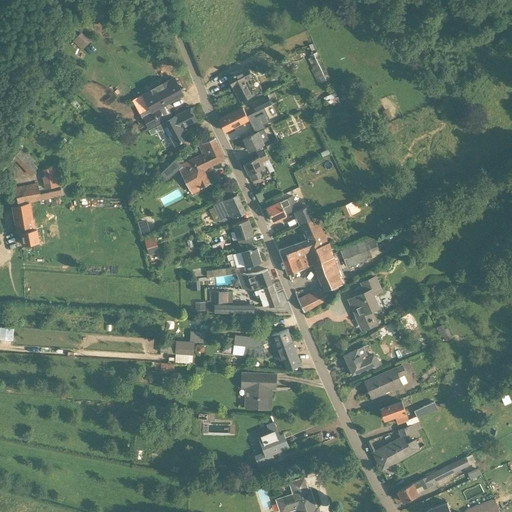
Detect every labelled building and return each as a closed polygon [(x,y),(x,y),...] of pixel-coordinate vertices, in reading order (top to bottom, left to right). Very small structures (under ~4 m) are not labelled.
[(83,48),(93,39),(83,29),(74,38),(83,48)] [(318,85),(330,79),(316,49),(313,51),(314,53),(310,56),(313,63),(311,64),(313,69),(311,70),(318,85)] [(52,63),(56,58),(50,53),(45,58),(52,63)] [(253,76),(248,68),(228,77),(240,102),(254,94),(263,90),(255,74),(253,76)] [(173,117),(166,103),(183,94),(174,78),(143,94),(152,112),(159,125),(190,109),(173,117)] [(268,96),(252,104),(257,113),(265,109),(272,105),(268,96)] [(244,108),(219,119),(225,131),(250,119),(250,120),(256,132),(258,131),(266,127),(265,125),(272,122),(265,109),(257,113),(249,117),(244,107),(244,108)] [(183,127),(196,120),(190,109),(159,125),(159,126),(165,122),(171,135),(169,136),(174,146),(175,145),(180,154),(190,144),(187,139),(189,138),(183,127)] [(249,150),(264,143),(258,131),(256,132),(243,138),(249,150)] [(208,141),(206,136),(193,142),(196,147),(198,146),(202,154),(185,162),(187,165),(182,167),(175,159),(164,169),(161,172),(167,178),(170,176),(179,169),(192,194),(201,190),(201,189),(211,183),(205,171),(208,170),(207,168),(225,160),(215,138),(208,141)] [(267,148),(278,143),(275,137),(264,142),(267,148)] [(18,144),(6,156),(5,177),(14,177),(12,169),(13,165),(16,162),(30,176),(38,168),(32,163),(35,161),(18,144)] [(271,164),(264,149),(258,152),(259,156),(244,163),(249,175),(249,174),(252,181),(261,177),(259,171),(264,168),(263,165),(265,164),(269,173),(274,171),(271,164)] [(44,190),(65,185),(60,165),(41,170),(43,177),(41,177),(44,190)] [(40,194),(38,183),(9,189),(11,200),(18,232),(21,232),(23,244),(57,238),(55,230),(46,231),(46,225),(39,226),(39,222),(33,223),(30,208),(27,208),(27,203),(62,195),(61,190),(40,194)] [(237,194),(213,205),(220,220),(224,222),(246,212),(237,194)] [(274,222),(286,216),(286,214),(294,211),(293,208),(295,207),(294,204),(296,203),(293,196),(280,202),(267,208),(271,216),(270,217),(272,221),(273,220),(274,222)] [(299,225),(300,225),(314,219),(314,218),(308,206),(294,212),(299,225)] [(317,217),(314,218),(314,219),(300,225),(306,240),(279,249),(283,260),(305,251),(324,244),(328,243),(317,217)] [(141,236),(149,234),(145,219),(137,221),(141,236)] [(254,242),(252,236),(254,235),(248,219),(232,224),(237,240),(238,240),(239,247),(254,242)] [(336,262),(377,246),(374,237),(339,251),(331,248),(336,262)] [(154,238),(144,241),(149,255),(158,252),(154,238)] [(316,273),(337,265),(331,248),(329,243),(328,243),(324,244),(305,251),(283,260),(288,273),(313,263),(316,273)] [(377,246),(336,262),(337,265),(339,271),(372,258),(370,252),(378,249),(377,246)] [(262,262),(257,248),(251,250),(251,249),(240,251),(245,267),(254,264),(262,262)] [(235,267),(211,270),(212,277),(238,274),(246,274),(251,273),(257,273),(254,264),(245,267),(240,251),(232,254),(235,267)] [(343,285),(339,271),(337,265),(316,273),(322,288),(298,300),(304,312),(329,297),(329,296),(340,290),(338,286),(343,285)] [(254,290),(272,283),(270,278),(271,276),(270,273),(267,272),(267,269),(257,273),(251,273),(246,274),(251,287),(252,289),(254,290)] [(378,325),(371,310),(379,307),(373,295),(383,291),(376,275),(360,282),(364,292),(349,299),(357,317),(360,315),(367,330),(378,325)] [(279,303),(272,283),(254,290),(252,289),(256,300),(261,299),(264,306),(268,304),(269,307),(279,303)] [(233,304),(233,292),(209,292),(209,301),(206,301),(206,312),(254,313),(254,304),(233,304)] [(446,334),(442,325),(436,328),(441,337),(446,334)] [(264,351),(293,342),(288,329),(271,335),(272,340),(262,343),(262,337),(235,335),(234,338),(234,343),(261,345),(264,351)] [(193,342),(189,342),(168,340),(167,353),(193,355),(193,342)] [(301,364),(293,342),(264,351),(261,345),(234,343),(234,344),(245,346),(244,356),(266,358),(278,354),(280,360),(283,359),(287,369),(301,364)] [(368,357),(364,347),(344,355),(353,375),(367,369),(370,367),(374,369),(378,367),(379,363),(378,359),(374,358),(373,355),(368,357)] [(173,374),(173,364),(161,364),(160,373),(173,374)] [(392,391),(404,387),(400,377),(407,374),(402,364),(396,367),(396,368),(365,381),(372,397),(391,389),(392,391)] [(271,409),(271,388),(276,388),(277,373),(241,372),(241,388),(245,388),(244,408),(271,409)] [(505,405),(511,402),(508,394),(502,397),(505,405)] [(409,421),(402,401),(381,409),(385,420),(395,416),(398,424),(409,421)] [(417,419),(437,410),(434,402),(414,411),(417,419)] [(406,435),(423,428),(420,421),(398,430),(401,438),(374,452),(382,470),(420,448),(416,439),(407,443),(403,435),(406,435)] [(279,436),(273,423),(267,426),(268,428),(256,433),(264,452),(254,455),(261,470),(277,464),(272,453),(288,446),(283,434),(279,436)] [(478,455),(476,452),(474,453),(474,452),(466,457),(466,456),(447,465),(447,466),(426,476),(426,477),(413,483),(398,491),(403,502),(419,494),(416,489),(418,488),(420,491),(434,484),(448,477),(448,476),(470,465),(468,460),(478,455)] [(479,469),(468,474),(471,480),(482,475),(479,469)] [(308,489),(304,478),(289,483),(292,493),(275,499),(279,511),(290,511),(295,510),(295,511),(314,511),(314,509),(316,508),(310,489),(308,489)]
